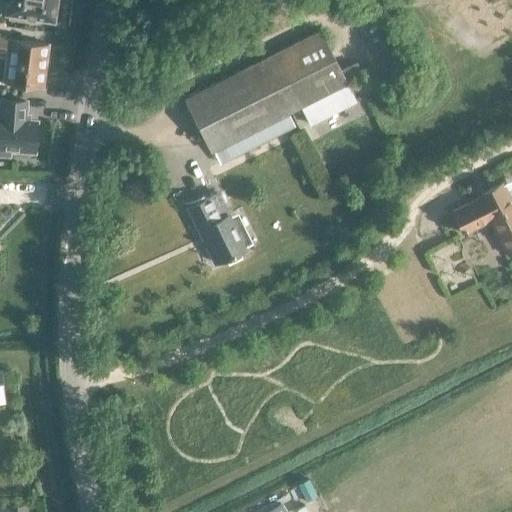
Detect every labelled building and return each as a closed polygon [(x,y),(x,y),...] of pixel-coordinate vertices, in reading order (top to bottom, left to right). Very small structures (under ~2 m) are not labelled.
[(0,0),(0,9),(5,10),(5,12),(5,14),(7,14),(7,13),(9,14),(9,18),(34,21),(35,17),(51,20),(53,20),(53,18),(55,4),(56,4),(56,1),(55,1),(55,0),(0,0)] [(310,123),(355,101),(346,83),(363,74),(357,61),(339,69),(319,28),(274,51),(301,106),(310,123)] [(0,53),(2,54),(4,44),(7,45),(3,82),(42,87),(48,43),(4,38),(5,34),(0,33),(0,53)] [(301,106),(274,51),(229,74),(184,96),(211,150),(230,141),(237,154),(294,126),(287,112),(301,106)] [(9,149),(34,151),(36,121),(22,120),(22,114),(24,114),(25,101),(1,99),(0,111),(0,155),(9,156),(9,149)] [(506,256),(511,253),(511,204),(502,184),(476,197),(478,200),(451,213),(463,236),(489,222),(506,256)] [(216,262),(245,248),(217,193),(189,207),(216,262)] [(26,511),(26,502),(0,504),(0,511),(26,511)]
